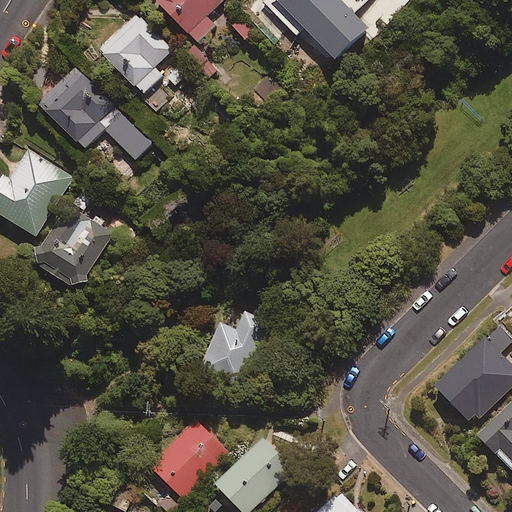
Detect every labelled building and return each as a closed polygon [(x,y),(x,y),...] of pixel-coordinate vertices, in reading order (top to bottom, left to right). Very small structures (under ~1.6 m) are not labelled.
[(159,0),(156,3),(201,46),(218,29),(209,20),(227,1),(226,0),(159,0)] [(175,54),(131,11),(95,48),(147,98),(165,79),(158,72),(175,54)] [(245,19),(234,28),(248,44),(259,35),(245,19)] [(190,76),(181,64),(167,76),(176,87),(190,76)] [(155,146),(78,71),(42,108),(89,153),(108,133),(139,163),(155,146)] [(77,180),(26,150),(0,193),(0,217),(40,241),(77,180)] [(100,198),(82,190),(74,206),(92,215),(100,198)] [(118,238),(90,221),(81,237),(62,225),(41,259),(42,270),(83,295),(118,238)] [(511,347),(511,341),(501,331),(440,393),(476,429),(511,392),(511,366),(503,357),(511,347)] [(511,408),(482,440),(511,469),(511,408)] [(231,455),(200,425),(154,472),(186,502),(231,455)] [(255,511),(296,472),(266,442),(219,489),(241,511),(255,511)] [(359,511),(342,495),(326,511),(359,511)]
